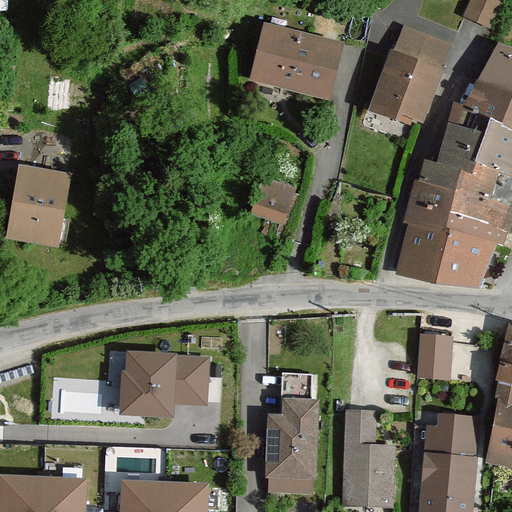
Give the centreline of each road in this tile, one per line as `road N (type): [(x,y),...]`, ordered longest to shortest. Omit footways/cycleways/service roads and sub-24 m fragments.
road 1 (tertiary): [(384,296),(256,298),(126,313),(0,343)]
road 2 (residential): [(384,296),(415,168),(467,44)]
road 3 (tertiary): [(507,305),(384,296)]
